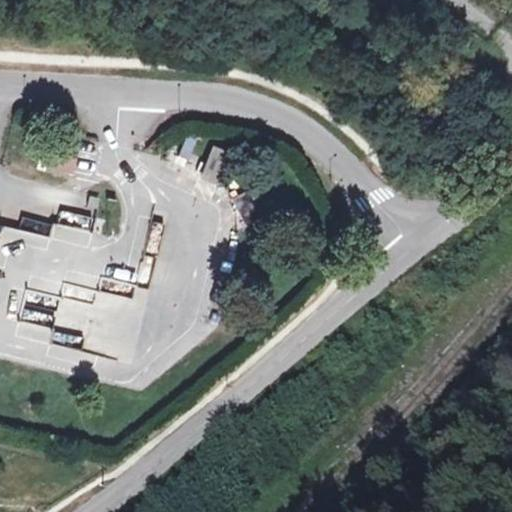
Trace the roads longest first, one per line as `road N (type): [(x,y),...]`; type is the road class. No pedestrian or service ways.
road 1 (unclassified): [(0,88),(203,95),(274,116),(329,151),(408,248)]
road 2 (unclassified): [(408,248),(221,414),(188,462),(100,511)]
road 3 (unclassified): [(511,167),(408,248)]
